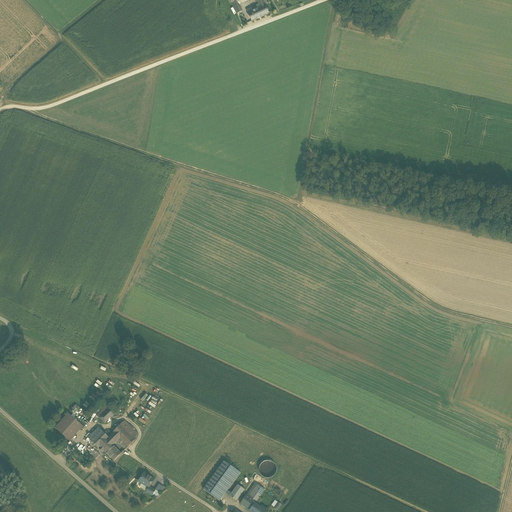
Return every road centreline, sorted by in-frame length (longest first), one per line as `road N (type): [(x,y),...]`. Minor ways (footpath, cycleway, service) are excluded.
road 1 (track): [(0,104),(28,110),(321,0)]
road 2 (track): [(28,110),(299,203)]
road 3 (track): [(299,203),(435,307),(511,327)]
road 4 (track): [(330,0),(299,203)]
road 5 (unclassified): [(115,511),(0,410)]
road 6 (track): [(0,97),(62,43),(63,27),(100,0)]
